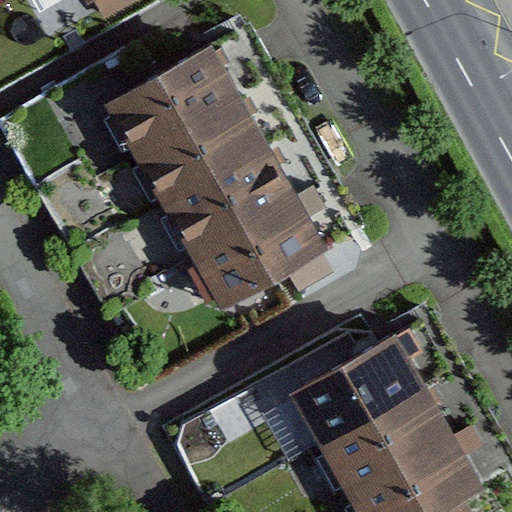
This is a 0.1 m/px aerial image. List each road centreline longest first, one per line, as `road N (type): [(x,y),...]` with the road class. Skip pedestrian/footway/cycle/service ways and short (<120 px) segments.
road 1 (residential): [(0,245),(59,350),(62,447),(27,511)]
road 2 (unknown): [(447,250),(311,0)]
road 3 (secondary): [(511,156),(426,0)]
